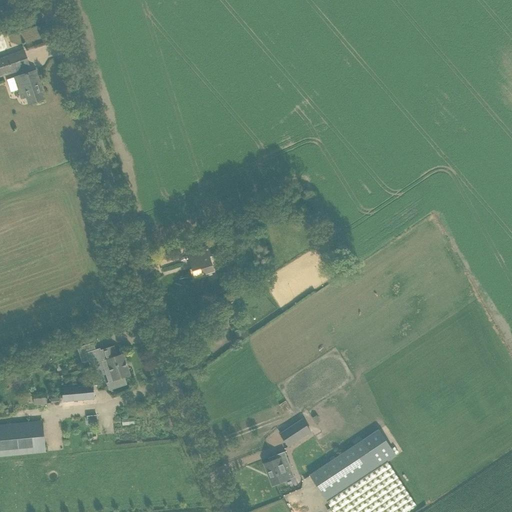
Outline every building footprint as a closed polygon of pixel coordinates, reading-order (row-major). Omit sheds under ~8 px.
[(0,76),(20,70),(29,67),(23,51),(14,54),(0,58),(0,76)] [(38,88),(40,87),(35,71),(6,80),(10,93),(18,90),(21,99),(26,97),(28,105),(42,100),(38,88)] [(215,236),(219,249),(237,243),(232,231),(215,236)] [(216,255),(217,255),(214,245),(188,253),(196,277),(214,272),(211,263),(218,261),(216,255)] [(223,300),(226,311),(235,309),(232,298),(223,300)] [(90,367),(98,364),(98,363),(107,360),(113,381),(130,376),(123,354),(117,356),(114,346),(101,350),(100,348),(86,353),(90,367)] [(95,399),(93,386),(88,386),(87,378),(78,379),(79,387),(62,389),(63,402),(86,400),(86,404),(95,403),(95,399)] [(33,395),(34,406),(47,405),(46,394),(33,395)] [(280,434),(288,447),(310,432),(302,420),(280,434)] [(0,456),(34,453),(31,422),(0,425),(0,456)] [(380,466),(363,440),(310,476),(327,502),(333,511),(405,511),(416,505),(387,462),(380,466)] [(289,479),(283,466),(289,464),(284,452),(268,458),(269,463),(264,465),(272,486),(289,479)]
